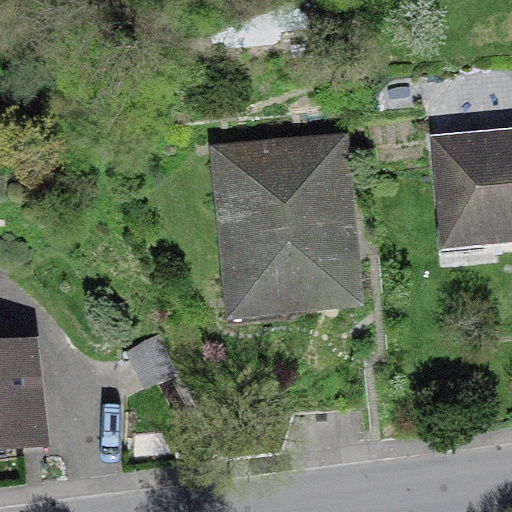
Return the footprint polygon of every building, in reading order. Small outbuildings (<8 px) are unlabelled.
[(511,244),(511,137),(439,144),(448,250),(511,244)] [(355,304),(346,149),(231,156),(240,311),(355,304)] [(358,340),(313,344),(319,413),(364,409),(358,340)] [(0,461),(49,456),(37,350),(0,354),(0,461)] [(511,387),(471,392),(476,429),(511,424),(511,387)]
